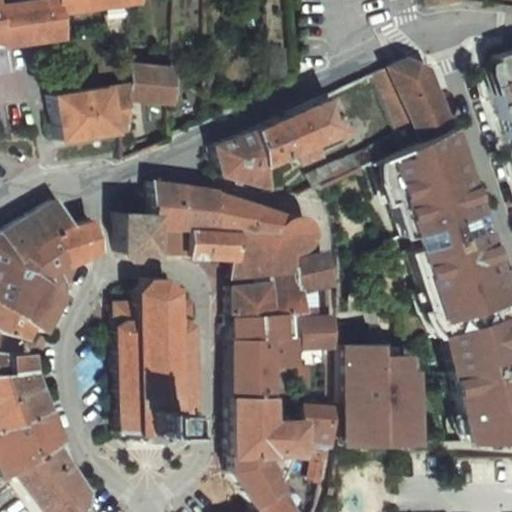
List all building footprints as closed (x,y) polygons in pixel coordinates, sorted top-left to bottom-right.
[(0,0),(0,49),(52,44),(50,19),(118,11),(119,14),(132,14),(132,0),(24,0),(25,5),(13,7),(12,0),(0,0)] [(412,0),(417,24),(446,18),(443,0),(412,0)] [(511,64),(507,64),(498,66),(501,74),(511,70),(511,64)] [(511,70),(501,74),(498,66),(471,76),(479,99),(468,103),(490,170),(505,213),(511,234),(511,70)] [(281,68),(264,67),(265,93),(282,93),(281,68)] [(414,81),(397,75),(379,84),(365,92),(402,169),(420,160),(439,151),(443,148),(426,108),(414,81)] [(176,78),(129,76),(129,100),(128,116),(177,118),(176,78)] [(128,116),(129,100),(54,114),(61,161),(87,156),(127,149),(128,116)] [(305,124),(252,153),(261,181),(282,171),(287,182),(307,174),(302,162),(328,150),(315,119),(305,124)] [(397,172),(376,182),(389,222),(383,224),(395,261),(407,256),(409,263),(404,264),(408,274),(400,276),(419,334),(423,333),(431,359),(437,358),(446,393),(440,395),(457,465),(511,463),(511,393),(499,337),(475,264),(468,266),(464,255),(461,256),(458,245),(467,240),(439,151),(402,169),(397,172)] [(223,197),(273,214),(261,181),(252,153),(238,159),(223,165),(223,197)] [(376,182),(397,172),(389,156),(350,173),(355,185),(357,191),(371,185),(376,182)] [(355,185),(350,173),(304,203),(310,215),(321,210),(327,207),(357,191),(355,185)] [(376,182),(371,185),(383,224),(389,222),(376,182)] [(155,206),(154,239),(153,254),(182,253),(188,253),(219,252),(220,214),(219,213),(155,206)] [(264,231),(220,214),(219,252),(232,251),(261,250),(264,231)] [(61,246),(52,220),(29,235),(8,248),(36,292),(40,289),(28,263),(61,246)] [(261,250),(232,251),(232,291),(228,291),(228,299),(228,306),(263,307),(287,307),(288,274),(291,274),(295,273),(298,272),(301,268),(304,261),(305,255),(304,249),(303,245),(301,242),(296,238),(291,237),(287,235),(281,236),(278,237),(264,231),(261,250)] [(154,239),(116,240),(118,289),(135,285),(151,286),(153,261),(153,254),(154,239)] [(87,246),(61,246),(28,263),(40,289),(50,310),(73,298),(96,285),(87,246)] [(65,322),(46,312),(29,320),(20,300),(36,292),(8,248),(0,253),(0,334),(35,353),(45,357),(55,340),(65,322)] [(219,252),(188,253),(187,288),(196,289),(228,291),(232,291),(232,251),(219,252)] [(182,253),(153,254),(153,261),(162,261),(161,263),(167,263),(166,282),(185,283),(184,288),(187,288),(188,253),(182,253)] [(468,254),(464,255),(468,266),(475,264),(473,256),(468,254)] [(320,274),(291,274),(288,274),(287,307),(288,313),(321,314),(320,274)] [(46,312),(50,310),(40,289),(36,292),(20,300),(29,320),(46,312)] [(264,316),(264,346),(287,346),(288,313),(287,307),(263,307),(264,316)] [(153,311),(131,309),(122,320),(122,332),(104,331),(95,465),(112,466),(112,471),(148,473),(149,469),(170,469),(177,336),(160,334),(161,321),(153,311)] [(264,316),(227,315),(226,329),(225,348),(264,346),(264,316)] [(31,362),(35,353),(0,334),(0,356),(8,359),(29,368),(31,362)] [(288,368),(289,376),(322,377),(322,344),(287,346),(287,348),(288,368)] [(224,370),(288,368),(287,348),(287,346),(264,346),(225,348),(225,359),(224,370)] [(437,358),(431,359),(440,395),(446,393),(437,358)] [(252,398),(289,398),(289,394),(289,381),(289,376),(288,368),(224,370),(222,393),(220,429),(254,430),(253,410),(252,398)] [(381,368),(333,369),(333,398),(332,426),(340,426),(339,467),(402,465),(401,378),(381,378),(381,368)] [(5,381),(0,379),(0,403),(11,403),(9,381),(5,381)] [(28,384),(9,381),(11,403),(0,403),(0,448),(44,441),(38,420),(28,384)] [(297,393),(289,394),(289,398),(289,411),(289,414),(298,414),(297,393)] [(289,411),(289,398),(252,398),(253,410),(289,411)] [(340,426),(332,426),(331,467),(339,467),(340,426)] [(290,489),(290,477),(290,455),(255,452),(254,430),(220,429),(218,455),(216,488),(254,490),(289,491),(290,489)] [(289,431),(290,455),(290,477),(319,478),(321,433),(289,431)] [(49,457),(44,441),(0,448),(0,501),(4,500),(54,478),(49,457)] [(319,478),(290,477),(290,489),(305,489),(319,489),(319,478)] [(71,511),(65,499),(54,478),(4,500),(10,511),(71,511)] [(254,490),(216,488),(215,502),(221,511),(273,511),(289,491),(254,490)] [(319,489),(305,489),(305,510),(317,511),(319,489)]
